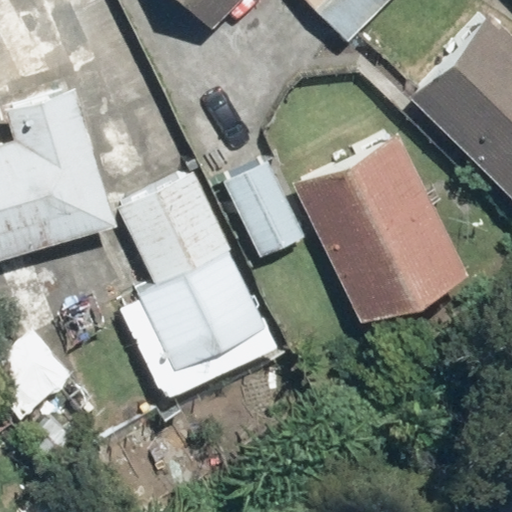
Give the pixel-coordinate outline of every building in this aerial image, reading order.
[(174,0),(198,24),(222,0),(174,0)] [(298,0),(337,38),(375,0),(298,0)] [(511,186),(511,46),(476,11),(395,93),(501,197),(511,186)] [(0,137),(0,252),(102,222),(61,86),(0,103),(0,135),(1,137),(0,137)] [(387,135),(284,181),(346,318),(449,272),(387,135)] [(257,159),(214,179),(248,253),(291,233),(257,159)] [(261,344),(182,169),(107,203),(142,282),(107,298),(150,393),(261,344)] [(49,511),(38,499),(23,511),(49,511)]
